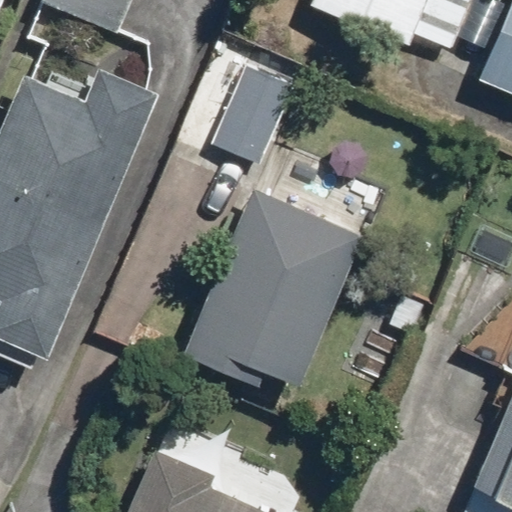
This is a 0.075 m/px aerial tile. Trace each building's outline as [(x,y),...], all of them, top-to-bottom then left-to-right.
[(68,0),(122,23),(132,0),(68,0)] [(337,0),(415,32),(419,24),(456,39),(472,0),(337,0)] [(511,0),(484,66),(511,78),(511,0)] [(0,295),(0,319),(54,343),(164,82),(101,56),(88,88),(27,62),(0,126),(0,281),(5,284),(0,295)] [(295,78),(249,60),(218,137),(264,156),(295,78)] [(369,223),(258,176),(189,336),(258,365),(264,350),(307,368),(369,223)] [(511,397),(481,469),(511,481),(511,397)] [(160,438),(127,511),(292,511),(213,478),(219,464),(160,438)] [(511,511),(511,495),(479,481),(465,511),(511,511)]
